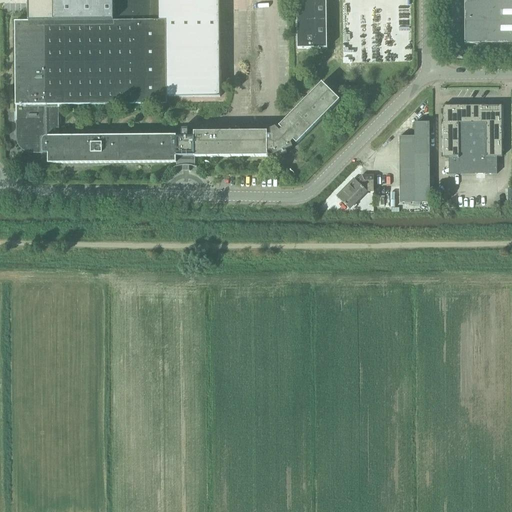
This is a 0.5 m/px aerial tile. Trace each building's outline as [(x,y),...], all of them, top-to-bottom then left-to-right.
[(33,154),(49,154),(49,137),(59,137),(58,105),(167,104),(167,95),(166,21),(153,21),(152,0),(30,0),(31,22),(16,22),(17,138),(17,139),(17,140),(18,141),(18,142),(18,144),(19,145),(20,146),(20,147),(21,147),(22,148),(22,149),(23,150),(24,151),(26,152),(27,152),(28,153),(29,153),(30,153),(33,154)] [(152,0),(153,21),(166,21),(167,95),(220,94),(218,0),(152,0)] [(296,0),(297,49),(327,48),(326,0),(296,0)] [(511,0),(465,0),(465,43),(511,42),(511,0)] [(59,137),(49,137),(49,154),(49,163),(175,162),(175,167),(175,168),(174,168),(177,167),(180,167),(183,166),(183,171),(182,171),(190,171),(189,166),(192,166),(195,167),(198,168),(198,167),(196,167),(195,157),(202,157),(268,157),(268,152),(271,152),(273,156),(280,153),(281,156),(288,154),(287,151),(293,148),(292,143),(294,141),(297,144),(340,100),(336,96),(322,82),(284,121),(279,126),(281,129),(279,132),(278,132),(277,131),(272,133),(273,134),(272,135),(267,135),(267,131),(262,132),(194,132),(194,137),(188,137),(188,129),(182,129),(182,137),(181,137),(180,137),(176,137),(176,136),(161,136),(159,136),(147,136),(145,136),(132,136),(131,136),(118,136),(116,136),(101,136),(99,136),(88,137),(61,137),(59,137)] [(443,106),(443,157),(449,157),(449,174),(497,174),(497,157),(502,157),(502,106),(443,106)] [(430,202),(429,122),(414,123),(415,136),(400,136),(400,202),(430,202)] [(374,176),(362,176),(357,181),(354,179),(337,196),(350,209),(367,191),(373,191),(374,176)]
